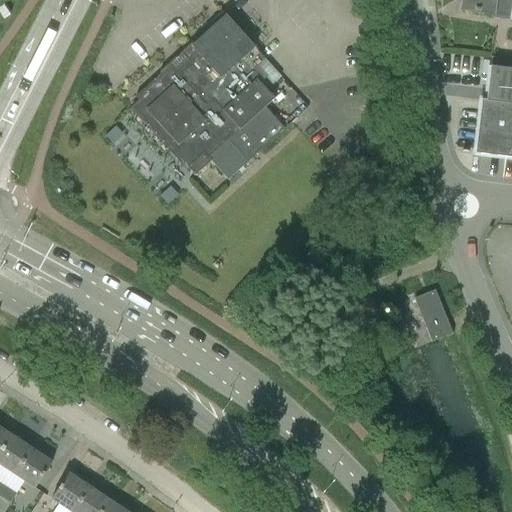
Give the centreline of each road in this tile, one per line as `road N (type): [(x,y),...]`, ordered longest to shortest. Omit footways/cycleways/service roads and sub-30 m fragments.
road 1 (primary): [(384,511),(333,457),(233,380),(0,238)]
road 2 (primary): [(0,293),(158,385),(316,511)]
road 3 (residential): [(200,511),(0,372)]
road 4 (unclassified): [(451,196),(420,0)]
road 5 (unclassified): [(511,365),(478,294),(451,196)]
road 6 (primary): [(0,138),(69,0)]
